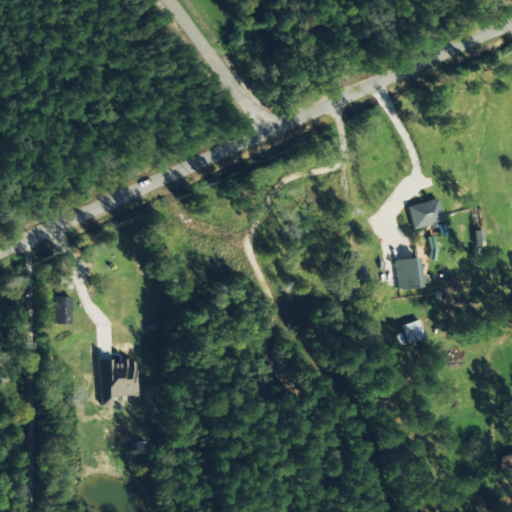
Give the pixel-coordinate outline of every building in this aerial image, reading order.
[(406,207),(411,230),(435,225),(438,237),(444,236),(436,199),(406,207)] [(482,246),(480,231),(473,232),(475,247),(482,246)] [(436,260),(433,236),(424,237),(428,262),(436,260)] [(420,287),(417,258),(394,261),(396,289),(420,287)] [(69,276),(58,276),(58,290),(69,289),(69,276)] [(68,325),(69,298),(53,297),(52,325),(68,325)] [(399,326),(405,345),(424,339),(418,320),(399,326)] [(135,396),(134,361),(96,362),(98,408),(110,408),(110,397),(135,396)] [(499,469),(511,467),(511,453),(498,456),(499,469)]
